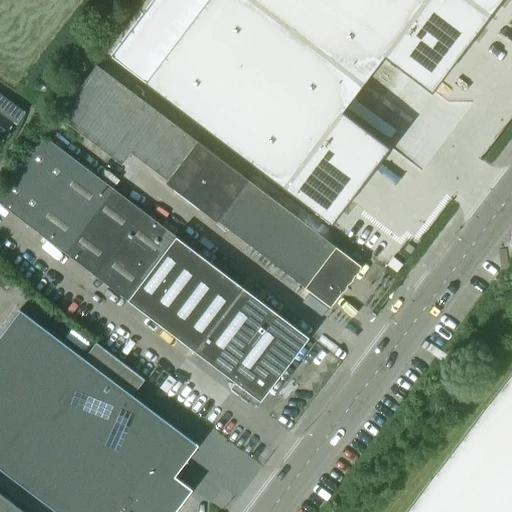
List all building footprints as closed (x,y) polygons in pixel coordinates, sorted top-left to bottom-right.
[(253,0),(151,0),(110,55),(331,223),(388,147),(389,146),(342,110),(363,83),(253,0)] [(469,0),(253,0),(363,83),(384,55),(431,91),(431,90),(489,15),(469,0)] [(469,0),(489,15),(499,0),(469,0)] [(329,307),(360,266),(96,66),(57,117),(121,165),(130,153),(167,181),(165,183),(186,200),(188,197),(198,205),(197,207),(216,222),(217,221),(329,307)] [(0,138),(12,123),(0,114),(0,138)] [(75,161),(47,140),(42,136),(0,191),(0,204),(27,225),(28,225),(47,240),(60,250),(93,275),(126,300),(159,325),(164,329),(193,350),(226,376),(259,401),(305,341),(307,337),(297,329),(274,312),(241,287),(208,262),(175,236),(142,211),(108,186),(106,184),(75,161)] [(197,445),(47,331),(19,310),(0,334),(0,469),(56,511),(173,511),(191,490),(173,476),(197,445)] [(511,511),(511,371),(404,511),(511,511)] [(0,511),(22,511),(0,495),(0,511)]
